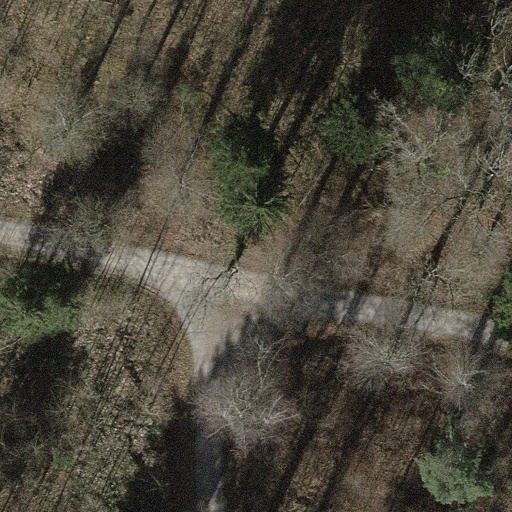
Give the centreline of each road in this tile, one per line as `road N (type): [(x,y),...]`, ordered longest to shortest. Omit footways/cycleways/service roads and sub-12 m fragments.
road 1 (track): [(511,336),(0,233)]
road 2 (track): [(212,511),(210,388),(220,277)]
